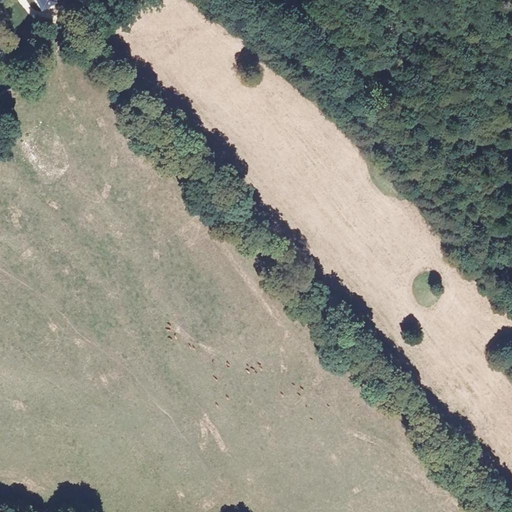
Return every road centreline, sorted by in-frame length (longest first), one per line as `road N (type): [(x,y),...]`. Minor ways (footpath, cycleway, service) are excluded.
road 1 (track): [(511,276),(436,142),(388,87),(383,67)]
road 2 (track): [(383,67),(347,56),(287,0)]
